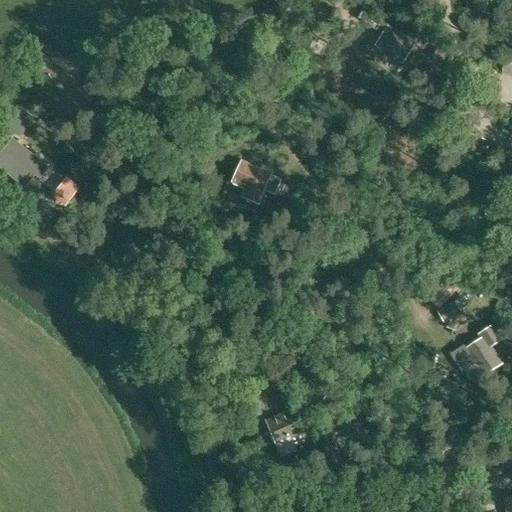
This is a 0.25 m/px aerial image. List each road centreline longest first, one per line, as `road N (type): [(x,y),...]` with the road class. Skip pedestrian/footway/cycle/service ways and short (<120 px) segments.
road 1 (track): [(511,407),(461,412),(334,447),(85,57)]
road 2 (track): [(223,24),(461,412)]
road 3 (track): [(288,0),(197,31),(0,72)]
